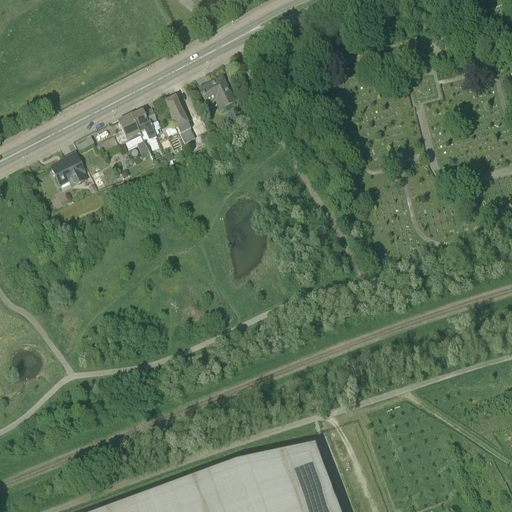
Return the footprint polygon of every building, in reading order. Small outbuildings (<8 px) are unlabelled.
[(198,92),(206,108),(215,103),(219,112),(236,104),(228,88),(226,89),(222,80),(198,92)] [(183,146),(195,140),(179,110),(174,101),(164,106),(175,127),(179,134),(178,135),(183,146)] [(153,132),(151,126),(157,123),(151,111),(142,116),(141,114),(131,118),(137,131),(139,135),(143,133),(148,143),(156,139),(152,132),(153,132)] [(139,135),(137,131),(131,118),(118,125),(125,139),(124,140),(126,144),(140,137),(139,135)] [(211,142),(208,135),(200,139),(204,146),(211,142)] [(119,149),(114,139),(98,147),(103,158),(119,149)] [(181,150),(174,153),(177,159),(184,157),(181,150)] [(71,190),(87,181),(75,156),(62,163),(63,165),(59,167),(51,171),(60,189),(68,185),(71,190)] [(100,171),(97,165),(91,168),(94,174),(100,171)] [(98,173),(91,176),(97,187),(103,184),(98,173)] [(336,511),(307,439),(229,459),(93,511),(336,511)]
